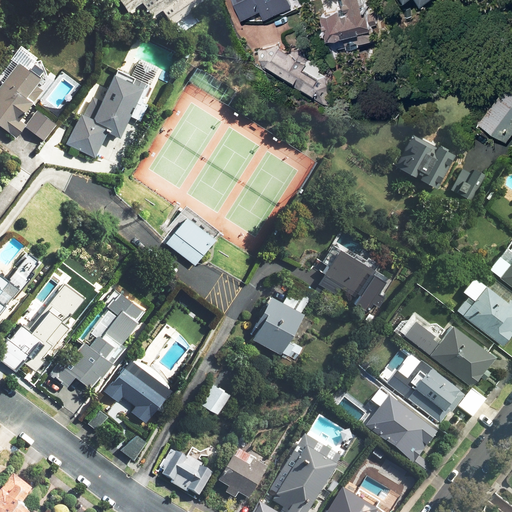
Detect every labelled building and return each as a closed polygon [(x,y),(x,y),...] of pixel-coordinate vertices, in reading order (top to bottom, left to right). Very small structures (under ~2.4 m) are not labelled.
[(118,0),(127,13),(140,4),(150,17),(160,10),(170,26),(202,4),(199,0),(181,0),(180,1),(179,0),(118,0)] [(235,0),(244,19),(261,11),(265,20),(293,8),(289,0),(235,0)] [(322,0),(332,36),(340,34),(344,47),(377,38),(366,0),(322,0)] [(305,63),(307,60),(279,42),(266,64),(317,95),(328,77),(305,63)] [(19,115),(29,102),(32,105),(42,91),(33,85),(39,78),(17,61),(0,83),(0,127),(2,128),(15,138),(27,121),(19,115)] [(91,96),(79,119),(76,117),(63,143),(91,158),(104,131),(114,137),(142,84),(115,70),(99,100),(91,96)] [(511,135),(511,83),(507,80),(480,119),(509,140),(511,135)] [(70,91),(60,84),(48,102),(58,109),(70,91)] [(436,189),(453,155),(409,133),(392,168),(436,189)] [(470,173),(461,169),(450,190),(472,200),(485,174),(472,168),(470,173)] [(216,241),(188,219),(166,243),(195,266),(197,263),(216,241)] [(511,253),(505,248),(488,270),(511,287),(511,253)] [(0,315),(36,265),(22,254),(11,269),(0,261),(0,315)] [(386,278),(349,257),(328,294),(365,315),(386,278)] [(511,301),(507,298),(504,301),(472,276),(460,291),(467,296),(455,311),(501,346),(511,331),(511,301)] [(107,284),(97,278),(90,290),(100,296),(107,284)] [(7,340),(0,348),(0,356),(17,370),(24,363),(37,373),(46,362),(44,360),(69,328),(65,325),(85,300),(65,285),(30,330),(22,324),(9,341),(7,340)] [(251,339),(279,354),(295,362),(303,346),(287,338),(309,295),(290,286),(282,302),(267,294),(251,324),(257,327),(251,339)] [(131,318),(139,308),(115,289),(102,305),(116,316),(103,332),(116,343),(134,321),(131,318)] [(432,321),(428,326),(410,312),(396,330),(469,387),(492,357),(448,323),(443,330),(432,321)] [(91,334),(84,344),(80,341),(53,377),(65,385),(72,376),(86,387),(95,375),(100,379),(111,364),(102,357),(109,347),(91,334)] [(391,377),(439,415),(443,410),(448,413),(460,398),(408,356),(391,377)] [(102,391),(116,402),(121,396),(133,405),(129,411),(145,423),(170,390),(128,357),(102,391)] [(227,393),(208,383),(198,405),(216,414),(227,393)] [(484,400),(470,389),(456,406),(471,417),(484,400)] [(432,432),(385,397),(376,391),(368,402),(377,408),(362,429),(409,464),(407,466),(425,479),(434,468),(416,454),(432,432)] [(105,416),(94,408),(84,423),(95,431),(105,416)] [(132,459),(145,441),(131,431),(118,450),(132,459)] [(298,437),(273,483),(279,486),(270,502),(285,510),(283,511),(305,511),(336,458),(298,437)] [(167,451),(157,469),(162,471),(158,479),(197,499),(210,474),(167,451)] [(216,483),(224,487),(222,492),(233,498),(235,493),(246,499),(263,468),(233,451),(216,483)] [(24,511),(17,506),(30,488),(12,474),(0,490),(0,511),(24,511)] [(376,511),(372,510),(336,491),(325,511),(376,511)]
